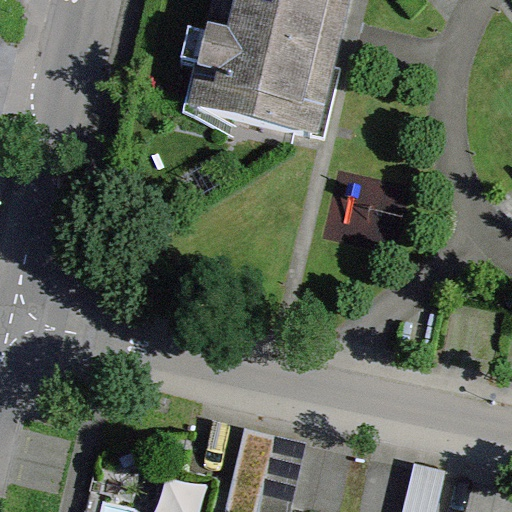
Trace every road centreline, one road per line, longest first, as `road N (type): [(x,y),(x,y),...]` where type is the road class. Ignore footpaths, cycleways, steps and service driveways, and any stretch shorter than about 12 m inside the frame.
road 1 (residential): [(511,436),(17,324)]
road 2 (residential): [(17,324),(90,0)]
